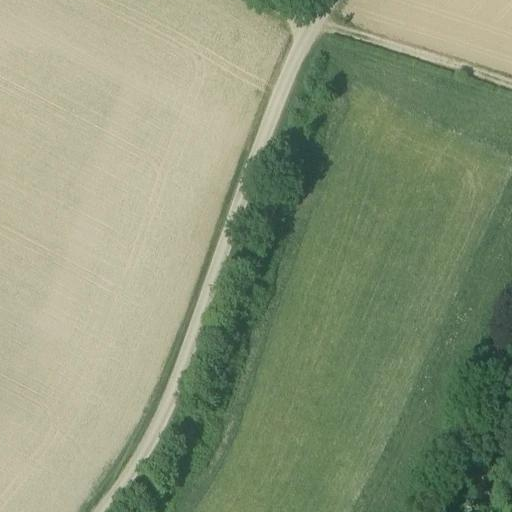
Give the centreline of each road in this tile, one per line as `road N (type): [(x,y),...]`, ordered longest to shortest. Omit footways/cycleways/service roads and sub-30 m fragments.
road 1 (unclassified): [(102,511),(142,463),(301,41),(331,0)]
road 2 (track): [(511,83),(312,25)]
